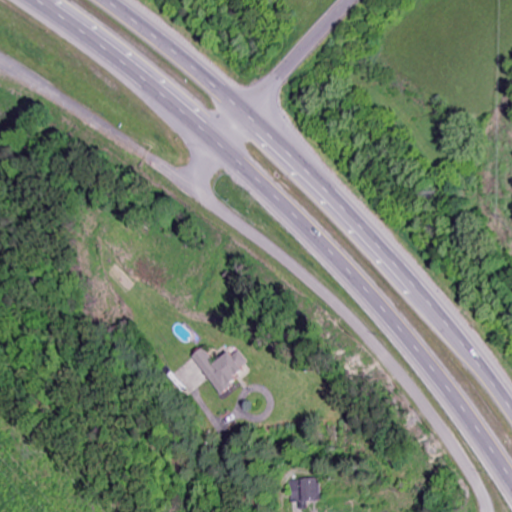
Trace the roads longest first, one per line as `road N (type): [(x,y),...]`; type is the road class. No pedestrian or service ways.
road 1 (residential): [(485,511),(467,467),(345,317),(190,187)]
road 2 (trunk): [(220,147),(398,331),(511,479)]
road 3 (trunk): [(511,398),(409,268),(253,113)]
road 4 (trunk): [(28,0),(220,147)]
road 5 (residential): [(0,59),(190,187)]
road 6 (residential): [(356,0),(220,147)]
road 7 (trunk): [(253,113),(113,0)]
